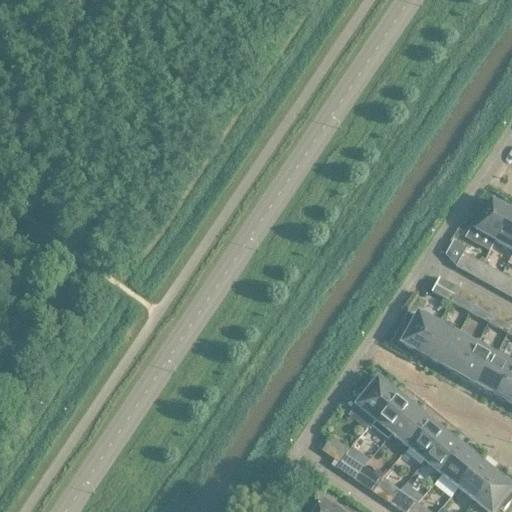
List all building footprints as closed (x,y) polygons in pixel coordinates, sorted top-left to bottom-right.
[(468,230),(493,243),(509,213),(490,203),(486,210),(476,205),(472,224),(468,230)] [(511,215),(509,213),(493,243),(511,254),(511,252),(511,215)] [(467,245),(464,251),(453,245),(445,259),(456,265),(453,270),(454,270),(455,268),(460,271),(470,260),(474,262),(480,252),(467,245)] [(480,265),(472,280),(473,280),(473,279),(479,282),(489,271),(480,265)] [(499,276),(491,290),(492,291),(492,289),(498,292),(508,281),(499,276)] [(437,282),(438,280),(437,280),(429,294),(438,299),(442,284),(437,282)] [(457,291),(456,290),(448,305),(457,310),(461,295),(456,292),(457,291)] [(475,301),(467,315),(476,320),(480,305),(475,302),(475,301)] [(494,312),(494,311),(486,326),(495,331),(499,316),(494,313),(494,312)] [(420,357),(436,327),(417,316),(414,321),(405,316),(400,336),(396,342),(395,343),(420,357)] [(436,327),(420,357),(438,367),(455,337),(436,327)] [(455,337),(438,367),(457,378),(474,348),(455,337)] [(474,348),(457,378),(476,388),(493,358),(474,348)] [(493,358),(476,388),(495,398),(511,368),(493,358)] [(511,368),(495,398),(511,407),(511,368)] [(355,408),(372,422),(394,396),(372,378),(371,379),(367,385),(350,397),(359,403),(355,408)] [(394,396),(372,422),(389,436),(410,409),(394,396)] [(410,409),(389,436),(406,450),(427,423),(410,409)] [(406,450),(422,463),(444,436),(427,423),(406,450)] [(444,436),(422,463),(439,477),(461,450),(444,436)] [(419,474),(425,467),(395,442),(389,449),(419,474)] [(334,471),(347,452),(338,447),(333,461),(338,464),(334,471)] [(461,450),(439,477),(456,490),(478,464),(461,450)] [(352,481),(352,483),(361,470),(353,464),(348,478),(352,481)] [(478,464),(456,490),(473,504),(494,477),(478,464)] [(370,494),(370,495),(379,482),(371,476),(366,490),(370,494)] [(511,491),(494,477),(473,504),(482,511),(494,511),(498,508),(502,511),(511,499),(511,491)] [(389,506),(397,511),(411,511),(421,498),(410,490),(412,488),(405,483),(398,494),(389,506)] [(389,506),(388,507),(388,508),(389,506),(398,494),(389,488),(389,489),(384,503),(389,506)] [(336,511),(321,502),(314,511),(336,511)]
